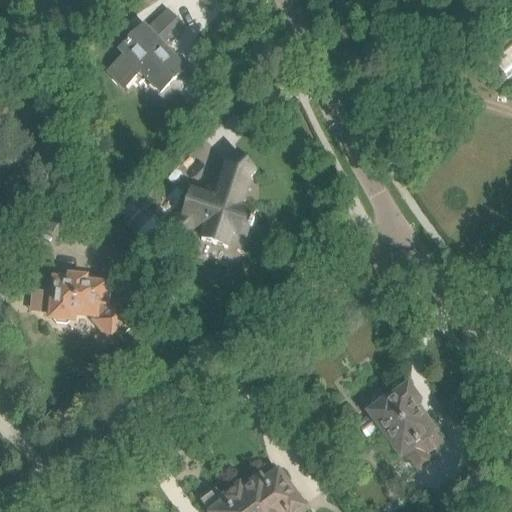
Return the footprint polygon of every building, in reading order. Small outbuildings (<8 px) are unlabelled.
[(125,59),(108,75),(124,91),(140,75),(161,96),(186,72),(165,51),(185,32),(168,13),(147,32),(145,30),(120,54),(125,59)] [(182,212),(168,225),(179,237),(194,223),(209,228),(205,240),(225,247),(229,234),(244,239),(253,213),(238,208),(247,180),(254,175),(237,156),(225,166),(223,172),(214,201),(201,196),(195,212),(183,208),(182,212)] [(15,191),(3,215),(36,231),(47,207),(15,191)] [(139,203),(122,218),(127,223),(125,226),(148,250),(152,255),(166,242),(162,237),(167,233),(155,220),(139,203)] [(46,294),(44,313),(53,314),(52,319),(55,320),(55,322),(57,325),(68,327),(71,324),(71,321),(74,322),(75,316),(95,318),(98,322),(94,324),(111,344),(135,324),(119,305),(115,308),(111,304),(113,281),(98,279),(98,285),(86,284),(87,279),(71,278),(71,283),(56,281),(55,295),(46,294)] [(427,426),(420,417),(412,406),(417,403),(406,389),(388,402),(387,400),(368,414),(370,417),(355,428),(364,440),(378,429),(399,459),(404,455),(417,474),(430,464),(423,454),(439,442),(427,426)] [(305,511),(276,473),(261,483),(258,479),(241,491),(237,487),(255,511),(305,511)] [(255,511),(237,487),(221,499),(220,497),(204,509),(206,511),(255,511)] [(440,511),(456,511),(444,496),(434,504),(440,511)]
